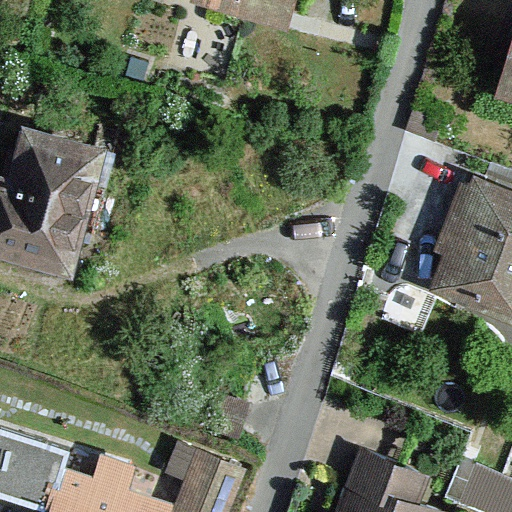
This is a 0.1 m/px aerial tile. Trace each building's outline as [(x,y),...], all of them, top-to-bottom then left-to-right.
[(196,0),(196,2),(310,29),(316,0),(196,0)] [(511,49),(495,101),(511,106),(511,49)] [(0,180),(0,268),(92,293),(128,161),(34,136),(20,186),(0,180)] [(511,328),(511,204),(458,184),(416,292),(511,328)] [(72,445),(0,424),(0,491),(48,506),(72,445)] [(176,507),(69,477),(59,511),(242,511),(254,468),(192,451),(176,507)] [(364,456),(342,511),(434,511),(444,487),(364,456)]
